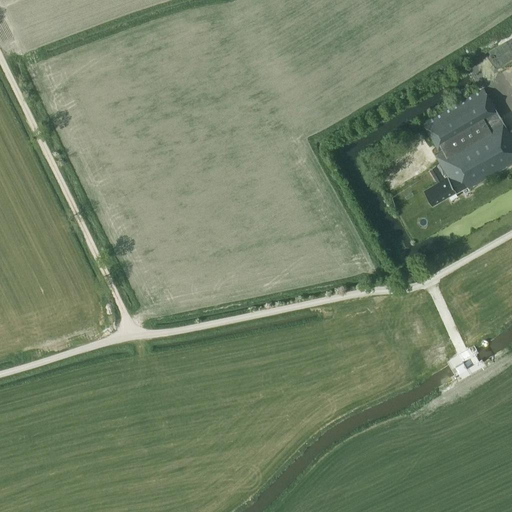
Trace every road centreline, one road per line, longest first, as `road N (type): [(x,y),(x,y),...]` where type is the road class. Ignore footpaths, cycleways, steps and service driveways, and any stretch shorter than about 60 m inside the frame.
road 1 (unclassified): [(0,376),(103,345),(356,292),(411,288),(511,234)]
road 2 (track): [(134,339),(0,63)]
